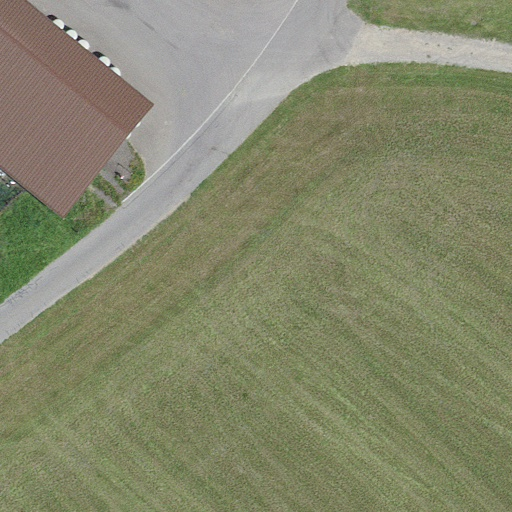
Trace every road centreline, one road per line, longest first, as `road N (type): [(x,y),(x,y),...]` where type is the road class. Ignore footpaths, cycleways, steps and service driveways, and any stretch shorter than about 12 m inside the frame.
road 1 (unclassified): [(0,335),(97,262),(325,45),(342,0)]
road 2 (track): [(325,45),(511,52)]
